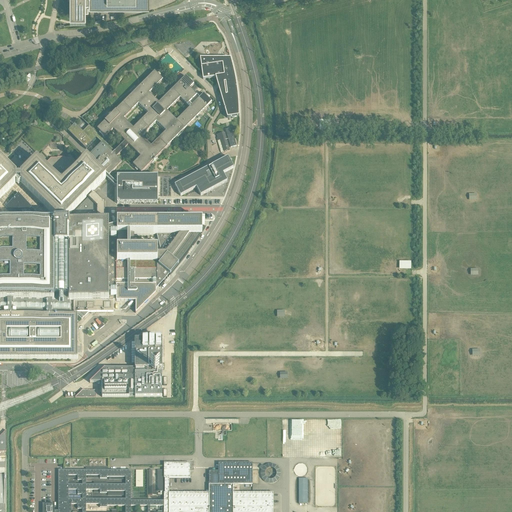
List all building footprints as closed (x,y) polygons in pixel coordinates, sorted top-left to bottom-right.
[(69,0),(69,16),(72,16),(80,16),(85,16),(85,14),(85,12),(88,12),(88,7),(89,7),(90,7),(95,7),(96,7),(102,7),(103,7),(108,7),(109,7),(115,7),(116,7),(122,7),(123,7),(128,7),(129,7),(135,7),(136,7),(141,7),(142,7),(148,7),(149,7),(149,1),(149,0),(148,0),(69,0)] [(215,78),(217,83),(227,118),(239,117),(239,113),(239,110),(239,106),(238,102),(238,99),(238,94),(237,90),(236,85),(236,81),(235,77),(234,73),(234,71),(233,67),(230,57),(200,59),(201,67),(203,79),(206,79),(215,78)] [(0,359),(29,359),(74,359),(77,359),(77,323),(77,316),(78,316),(78,315),(82,319),(82,318),(84,317),(88,313),(88,312),(114,312),(114,300),(116,300),(116,301),(117,301),(131,301),(127,305),(128,306),(129,307),(136,301),(136,313),(135,313),(136,313),(140,308),(142,307),(144,305),(146,303),(148,301),(150,299),(152,297),(153,295),(156,293),(156,289),(160,285),(160,287),(163,285),(171,276),(174,272),(178,267),(183,260),(189,252),(192,248),(194,246),(196,242),(198,240),(200,237),(202,234),(205,228),(204,227),(202,226),(202,224),(202,222),(200,221),(179,221),(178,221),(174,221),(170,221),(169,221),(157,221),(117,221),(117,228),(115,229),(115,228),(114,228),(109,230),(109,222),(108,221),(92,221),(92,220),(97,220),(104,220),(104,219),(104,214),(104,202),(102,202),(97,197),(94,194),(93,193),(88,199),(85,202),(84,200),(98,186),(100,184),(105,179),(106,178),(108,176),(117,167),(122,163),(116,157),(128,145),(140,157),(133,165),(134,166),(137,169),(138,170),(141,173),(151,163),(152,163),(157,158),(157,157),(177,137),(177,138),(183,133),(182,132),(193,121),(194,120),(197,117),(198,116),(200,114),(205,109),(211,103),(212,102),(209,100),(209,99),(207,98),(206,97),(203,94),(203,95),(202,96),(200,98),(198,97),(197,96),(197,95),(190,88),(194,85),(192,83),(191,82),(190,81),(188,79),(186,76),(179,83),(178,84),(176,86),(172,89),(159,103),(158,102),(151,95),(149,93),(150,92),(163,80),(160,77),(159,76),(157,75),(157,74),(155,72),(141,85),(138,88),(138,87),(132,93),(133,93),(116,110),(113,113),(112,113),(107,118),(107,119),(103,123),(97,129),(98,130),(100,132),(101,133),(102,134),(104,137),(105,137),(111,131),(113,130),(125,142),(115,152),(114,152),(99,137),(89,126),(88,126),(82,132),(75,124),(68,131),(85,149),(86,149),(88,147),(93,142),(92,142),(96,138),(101,143),(98,147),(89,156),(92,160),(90,162),(87,158),(86,158),(63,136),(61,133),(60,134),(54,140),(36,158),(37,158),(36,158),(20,174),(20,175),(18,175),(17,175),(17,174),(1,158),(0,158),(0,359)] [(225,130),(231,148),(236,146),(231,128),(225,130)] [(216,135),(217,138),(221,153),(229,150),(224,133),(219,134),(216,135)] [(223,173),(234,168),(228,157),(175,185),(180,196),(196,188),(200,196),(227,181),(223,173)] [(117,177),(117,184),(117,204),(158,204),(158,199),(158,198),(158,177),(142,177),(117,177)] [(162,369),(162,363),(162,339),(142,339),(141,339),(135,339),(135,340),(135,342),(135,349),(135,364),(135,368),(105,368),(104,368),(89,383),(90,383),(95,383),(100,383),(102,383),(102,392),(102,397),(102,398),(129,398),(129,396),(135,396),(135,398),(162,398),(162,373),(159,373),(157,373),(155,373),(155,372),(158,369),(159,369),(162,369)] [(96,398),(96,397),(96,390),(83,390),(84,390),(83,389),(75,397),(75,398),(76,398),(96,398)] [(305,476),(307,469),(305,468),(306,466),(297,462),(294,472),(305,476)] [(273,511),(273,493),(232,493),(232,484),(252,484),(252,479),(252,463),(218,463),(218,475),(218,485),(218,493),(212,493),(209,493),(202,493),(196,493),(169,493),(169,478),(190,478),(190,475),(190,463),(164,463),(164,467),(164,468),(164,478),(165,478),(165,493),(164,493),(164,501),(131,501),(131,470),(65,470),(63,470),(58,470),(58,503),(58,511),(54,511),(54,504),(43,504),(42,511),(273,511)] [(278,467),(275,465),(272,464),(268,465),(265,466),(263,468),(261,471),(261,474),(261,477),(262,480),(264,482),(267,484),(270,484),(273,484),(277,483),(279,480),(280,477),(281,473),(280,470),(278,467)] [(308,505),(308,480),(299,480),(299,504),(308,505)]
